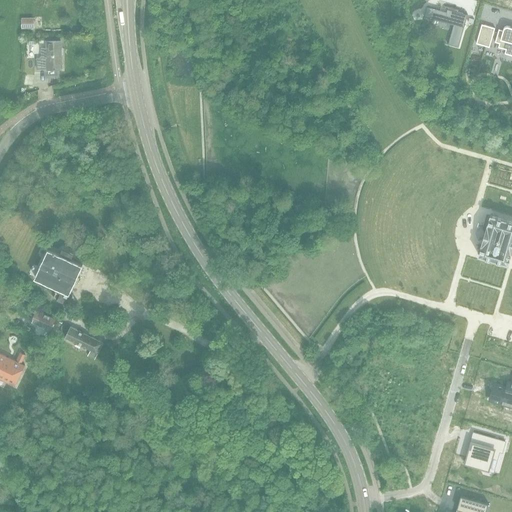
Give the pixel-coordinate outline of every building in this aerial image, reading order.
[(427,6),(424,16),(453,24),(448,44),(458,47),(467,14),(447,8),(446,11),(427,6)] [(22,27),(34,27),(34,18),(22,18),(22,27)] [(482,23),(476,43),(486,45),(487,39),(491,40),(495,27),(482,23)] [(499,28),(495,41),(499,43),(498,46),(506,49),(505,53),(511,54),(511,26),(508,25),(507,25),(506,25),(506,26),(505,26),(504,26),(504,27),(504,28),(503,28),(503,30),(499,28)] [(37,68),(42,68),(47,68),(47,69),(59,69),(59,63),(61,63),(61,40),(47,41),(47,57),(37,57),(37,68)] [(339,141),(348,125),(338,119),(329,136),(339,141)] [(508,264),(508,262),(511,250),(511,220),(493,214),(490,224),(488,223),(478,256),(508,264)] [(64,304),(83,264),(49,248),(36,277),(63,289),(60,295),(63,296),(60,303),(64,304)] [(50,329),(55,318),(37,310),(32,320),(50,329)] [(70,325),(65,336),(98,352),(103,341),(75,327),(77,323),(73,321),(70,325)] [(21,362),(25,353),(21,351),(17,360),(0,351),(0,376),(16,384),(25,364),(21,362)] [(495,383),(490,399),(501,402),(502,399),(511,401),(511,381),(508,380),(507,386),(495,383)] [(0,414),(3,416),(8,406),(0,401),(0,414)] [(469,447),(465,462),(489,469),(494,449),(502,451),(504,444),(503,444),(504,440),(486,435),(483,445),(473,442),(471,448),(469,447)] [(461,495),(455,511),(485,511),(488,502),(461,495)]
